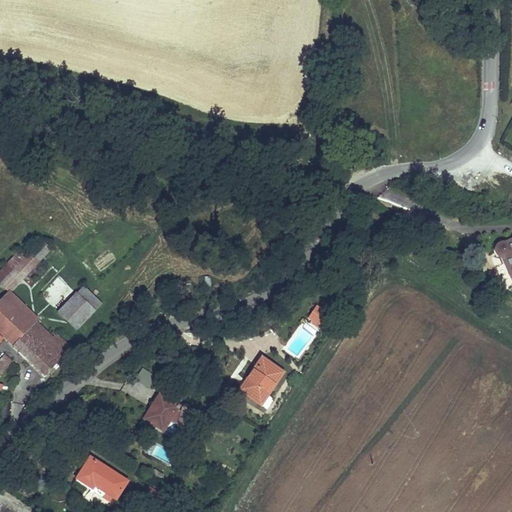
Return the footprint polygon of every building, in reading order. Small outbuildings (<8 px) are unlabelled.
[(511,239),(509,241),(508,239),(507,239),(506,238),(504,238),(502,238),(501,238),(499,239),(498,240),(497,242),(497,244),(497,245),(498,247),(499,248),(500,249),(501,250),(503,251),(504,251),(506,251),(511,264),(511,239)] [(0,271),(0,277),(6,284),(37,256),(29,246),(0,271)] [(37,256),(6,284),(12,291),(14,292),(56,254),(49,246),(37,256)] [(85,290),(58,314),(75,334),(102,310),(85,290)] [(14,292),(12,291),(9,293),(52,343),(55,340),(39,322),(40,322),(14,292)] [(9,293),(0,301),(0,327),(41,374),(67,351),(56,339),(55,340),(52,343),(9,293)] [(328,315),(315,305),(306,316),(310,319),(312,317),(320,324),(328,315)] [(320,324),(312,317),(310,319),(309,322),(317,328),(320,324)] [(0,369),(0,370),(10,361),(2,352),(0,353),(0,369)] [(236,392),(257,407),(280,375),(259,360),(236,392)] [(134,379),(148,388),(155,375),(141,367),(134,379)] [(147,427),(155,433),(172,408),(154,395),(139,417),(149,424),(147,427)] [(97,498),(110,480),(73,455),(59,477),(84,494),(86,491),(97,498)]
